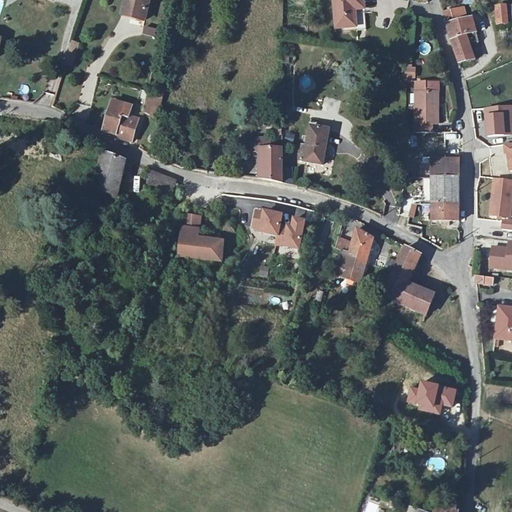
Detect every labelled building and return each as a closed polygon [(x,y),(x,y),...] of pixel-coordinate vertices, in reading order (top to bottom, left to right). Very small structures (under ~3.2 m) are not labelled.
[(136,18),(145,21),(149,0),(125,0),(122,14),(136,17),(136,18)] [(354,4),(364,3),(363,0),(333,0),(336,29),(356,27),(355,10),(354,4)] [(507,26),(506,8),(506,7),(496,8),(498,28),(508,27),(507,26)] [(443,14),(446,25),(466,20),(463,9),(443,14)] [(466,20),(446,25),(450,38),(458,64),(474,61),(468,45),(478,42),(472,19),(466,20)] [(79,44),(72,42),(65,65),(72,67),(79,44)] [(414,70),(406,70),(406,78),(414,78),(414,70)] [(426,84),(426,93),(434,93),(437,93),(437,83),(426,84)] [(426,93),(426,84),(415,84),(415,102),(415,133),(431,133),(431,124),(437,124),(437,107),(434,107),(434,93),(426,93)] [(162,98),(148,94),(143,113),(158,117),(162,98)] [(115,138),(131,143),(138,120),(129,118),(132,107),(113,102),(104,133),(116,136),(115,138)] [(511,107),(487,109),(489,137),(511,135),(511,107)] [(329,128),(310,125),(307,145),(325,148),(329,128)] [(325,148),(307,145),(304,160),(322,164),(325,148)] [(283,150),(263,150),(262,179),(282,183),(283,150)] [(122,174),(125,163),(125,162),(103,153),(93,191),(117,197),(122,174)] [(425,178),(431,178),(431,222),(444,222),(444,225),(449,225),(449,222),(459,222),(459,160),(430,160),(430,165),(425,165),(425,178)] [(132,165),(125,163),(122,174),(130,176),(132,165)] [(146,190),(170,198),(176,182),(156,174),(148,171),(146,176),(151,178),(146,190)] [(511,181),(495,179),(492,206),(497,207),(496,219),(509,221),(511,201),(511,181)] [(411,204),(409,217),(415,218),(417,205),(411,204)] [(264,213),(256,212),(253,227),(261,228),(260,231),(278,234),(280,225),(282,214),(264,211),(264,213)] [(182,225),(199,227),(200,216),(184,215),(182,225)] [(293,227),(280,225),(278,234),(277,243),(300,247),(305,220),(294,219),(293,227)] [(235,222),(227,221),(226,229),(234,230),(235,222)] [(503,229),(511,230),(511,221),(504,221),(503,229)] [(182,225),(178,255),(220,260),(222,241),(198,237),(199,227),(182,225)] [(361,281),(366,265),(368,258),(370,254),(374,241),(357,231),(350,256),(345,254),(340,268),(344,269),(340,278),(360,285),(361,281)] [(265,241),(274,244),(276,237),(268,234),(265,241)] [(384,298),(403,307),(398,319),(420,330),(435,296),(407,284),(421,256),(405,248),(388,285),(389,285),(384,298)] [(491,268),(511,270),(511,250),(510,250),(494,248),(491,268)] [(184,279),(186,268),(176,266),(174,273),(173,277),(184,279)] [(493,286),(494,279),(476,277),(475,277),(475,283),(493,286)] [(511,309),(499,308),(495,339),(511,341),(511,309)] [(452,405),(455,389),(421,381),(419,389),(411,387),(408,402),(420,404),(419,409),(439,413),(441,403),(452,405)] [(428,469),(444,469),(444,458),(428,458),(428,469)]
